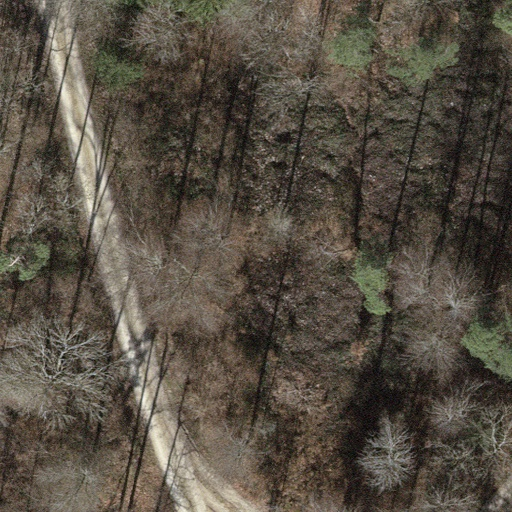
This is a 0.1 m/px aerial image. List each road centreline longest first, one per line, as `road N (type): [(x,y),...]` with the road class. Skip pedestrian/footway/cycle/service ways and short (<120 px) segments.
road 1 (track): [(47,0),(204,511)]
road 2 (track): [(416,511),(474,460),(511,408)]
